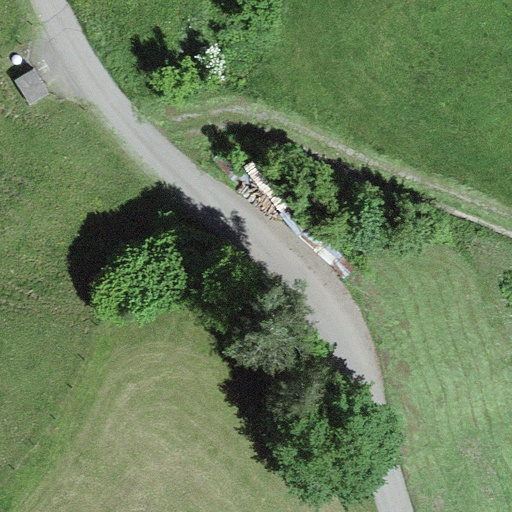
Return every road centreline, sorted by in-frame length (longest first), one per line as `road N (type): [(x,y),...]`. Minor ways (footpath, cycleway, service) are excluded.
road 1 (unclassified): [(397,511),(336,313),(298,266),(239,214),(171,173),(142,142),(107,104),(46,0)]
road 2 (track): [(511,217),(259,114),(225,112),(142,142)]
